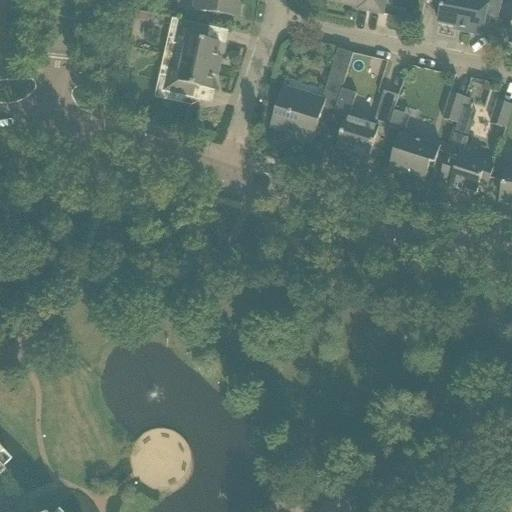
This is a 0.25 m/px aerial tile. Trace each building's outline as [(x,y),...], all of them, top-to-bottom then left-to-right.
[(193,0),(192,10),(238,18),(240,4),(236,4),(236,0),(193,0)] [(326,0),(327,2),(357,8),(357,10),(383,16),(386,0),(326,0)] [(464,33),(482,37),(489,0),(442,0),(438,23),(465,29),(464,33)] [(133,10),(132,18),(144,20),(145,12),(133,10)] [(213,67),(218,43),(204,40),(207,27),(188,23),(176,21),(171,44),(182,46),(179,59),(213,67)] [(207,90),(212,68),(213,67),(179,59),(176,72),(165,69),(160,93),(191,100),(194,87),(207,90)] [(281,93),(271,127),(295,135),(294,139),(312,144),(324,107),(335,111),(342,90),(346,77),(331,72),(322,99),(308,95),(306,101),(281,93)] [(335,111),(332,123),(343,127),(336,149),(358,155),(357,158),(368,162),(377,135),(379,127),(373,125),(349,118),(357,94),(342,90),(335,111)] [(384,91),(375,120),(390,125),(394,111),(399,96),(384,91)] [(457,124),(465,100),(465,98),(450,93),(442,120),(457,124)] [(490,124),(505,129),(507,125),(511,108),(511,105),(497,101),(490,124)] [(390,125),(386,138),(386,139),(385,139),(386,141),(386,142),(387,143),(388,143),(396,146),(389,168),(425,180),(429,167),(434,169),(440,147),(404,136),(406,128),(411,116),(394,111),(390,125)] [(451,182),(450,188),(476,196),(479,186),(487,189),(495,164),(472,157),(471,161),(462,158),(468,138),(454,134),(440,179),(445,181),(446,180),(451,182)] [(500,202),(511,204),(511,163),(507,162),(503,183),(500,202)] [(494,417),(484,426),(493,435),(502,426),(494,417)]
